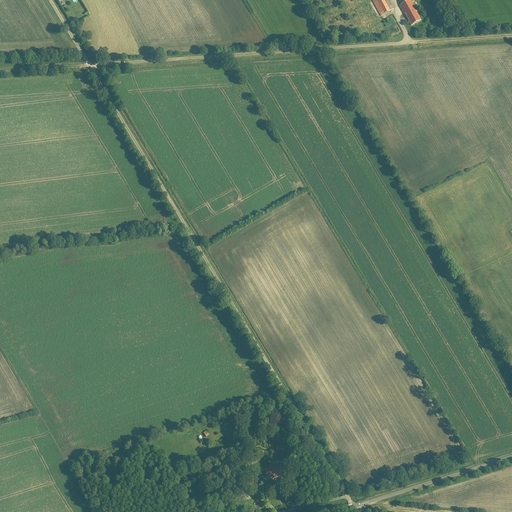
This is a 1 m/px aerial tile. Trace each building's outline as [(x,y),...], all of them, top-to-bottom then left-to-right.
[(385,0),(374,0),(372,1),(381,18),(392,12),(385,0)] [(409,1),(399,7),(412,26),(422,20),(409,1)] [(278,447),(267,450),(271,464),(282,461),(278,447)] [(265,470),(267,479),(285,475),(283,466),(265,470)] [(246,491),(254,489),(250,476),(243,478),(246,491)]
